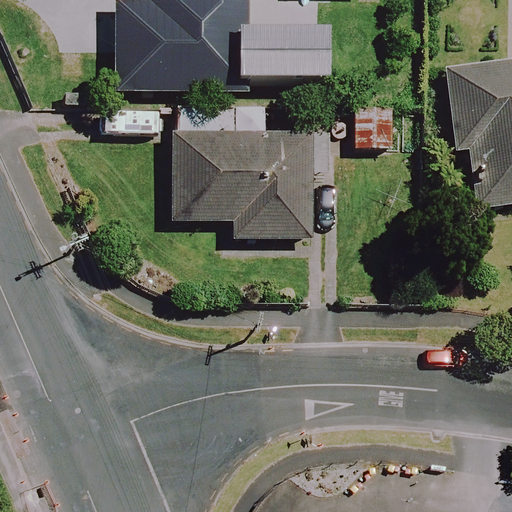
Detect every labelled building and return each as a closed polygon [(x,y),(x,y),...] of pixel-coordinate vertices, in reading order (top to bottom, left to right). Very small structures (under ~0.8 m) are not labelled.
[(235,32),(235,0),(141,0),(142,12),(104,13),(104,102),(222,102),(222,96),(321,95),(320,32),(235,32)] [(511,214),(511,71),(438,79),(446,150),(465,148),(473,219),(511,214)] [(215,120),(172,117),(165,229),(227,233),(226,248),(301,252),(308,148),(214,142),(215,120)] [(393,119),(338,120),(339,162),(394,161),(393,119)] [(376,511),(321,511),(280,504),(278,511),(435,511),(440,492),(382,481),(376,511)]
